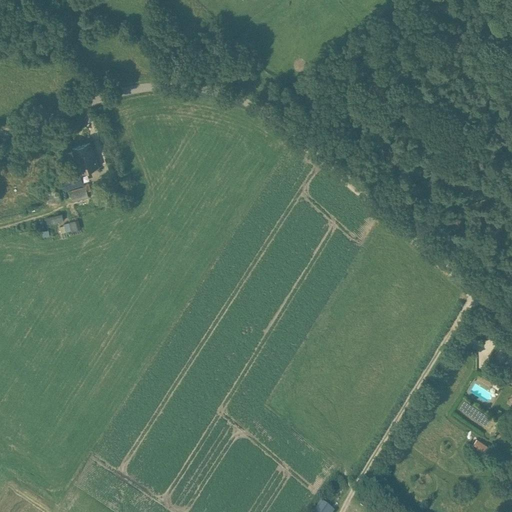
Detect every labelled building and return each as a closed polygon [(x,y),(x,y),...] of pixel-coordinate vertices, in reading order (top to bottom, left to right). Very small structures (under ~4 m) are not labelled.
[(98,166),(90,142),(73,147),(81,172),(98,166)] [(58,167),(60,174),(67,172),(65,165),(58,167)] [(84,184),(80,172),(62,178),(66,191),(84,184)] [(71,191),(74,200),(89,195),(86,186),(71,191)] [(46,196),(48,203),(60,199),(58,192),(46,196)] [(46,218),(48,224),(52,223),(52,224),(64,221),(62,213),(50,216),(50,217),(46,218)] [(71,230),(71,232),(82,229),(79,220),(64,224),(66,232),(71,230)] [(509,353),(498,346),(490,359),(493,361),(493,362),(499,366),(503,360),(505,361),(509,353)] [(487,453),(490,448),(477,439),(473,444),(487,453)] [(321,503),(315,511),(334,511),(335,511),(321,503)]
